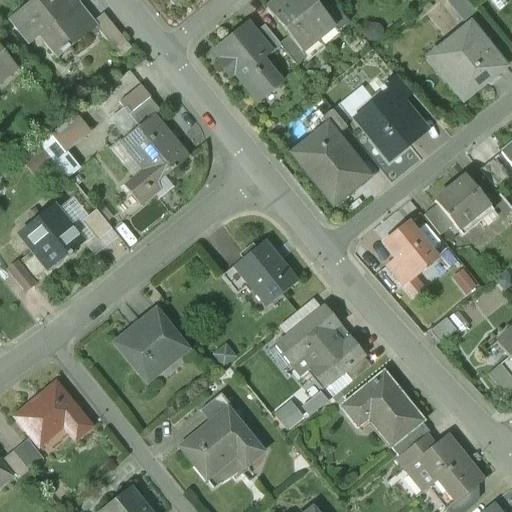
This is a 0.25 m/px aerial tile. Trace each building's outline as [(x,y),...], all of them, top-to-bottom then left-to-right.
[(78,5),(73,0),(37,0),(10,22),(28,45),(47,30),(63,49),(66,52),(70,49),(94,29),(76,6),(78,5)] [(317,40),(284,0),(279,0),(267,10),(290,38),(301,52),(317,40)] [(320,13),(310,0),(284,0),(317,40),(332,28),(320,13)] [(446,0),(462,16),(473,5),(468,0),(446,0)] [(347,24),(330,5),(320,13),(332,28),(333,27),(337,32),(347,24)] [(131,49),(106,18),(95,26),(120,58),(131,49)] [(255,34),(248,24),(216,50),(258,103),(281,84),(262,60),(269,54),(271,53),(255,34)] [(470,24),(434,54),(458,83),(450,89),(462,103),(506,68),(470,24)] [(280,46),(264,27),(255,34),(271,53),(269,54),(271,56),(281,48),(280,46)] [(63,49),(50,33),(42,42),(61,64),(74,54),(70,49),(66,52),(62,55),(59,52),(63,49)] [(290,38),(280,46),(281,48),(295,66),(304,58),(300,53),(301,52),(290,38)] [(0,49),(0,81),(16,69),(0,49)] [(412,95),(396,77),(384,86),(389,93),(399,106),(400,106),(412,95)] [(399,106),(389,93),(355,119),(388,162),(423,135),(400,106),(399,106)] [(149,100),(133,113),(142,124),(152,117),(153,118),(160,112),(149,100)] [(346,128),(332,111),(321,119),(325,125),(327,123),(337,136),(346,128)] [(142,124),(120,142),(121,144),(126,140),(142,159),(137,163),(144,171),(124,188),(140,207),(160,191),(155,185),(188,159),(153,118),(152,117),(142,124)] [(337,136),(327,123),(325,125),(297,147),(326,186),(319,192),(331,207),(369,178),(368,176),(365,178),(342,149),(345,147),(337,136)] [(60,151),(49,138),(41,144),(71,181),(79,175),(66,159),(60,151)] [(60,151),(66,159),(80,148),(74,140),(60,151)] [(511,145),(501,154),(511,167),(511,145)] [(508,179),(492,161),(479,171),(495,189),(508,179)] [(465,178),(433,203),(436,207),(451,226),(447,230),(453,237),(457,233),(456,232),(488,207),(465,178)] [(83,244),(53,206),(33,222),(36,226),(23,236),(34,250),(32,252),(33,253),(38,249),(54,268),(67,257),(68,259),(71,256),(70,255),(83,244)] [(451,226),(436,207),(424,217),(439,236),(447,230),(451,226)] [(96,212),(81,223),(97,243),(111,231),(96,212)] [(436,261),(407,225),(383,244),(396,260),(413,280),(424,271),(425,272),(426,271),(425,270),(436,261)] [(263,244),(234,267),(249,286),(267,308),(296,284),(263,244)] [(396,260),(387,267),(403,287),(413,280),(396,260)] [(249,286),(234,267),(222,277),(237,296),(249,286)] [(8,281),(20,296),(28,289),(16,274),(8,281)] [(295,316),(302,325),(321,310),(314,301),(295,316)] [(302,325),(279,344),(295,362),(317,344),(327,357),(311,369),(326,388),(344,374),(363,358),(348,339),(343,344),(333,331),(338,327),(323,308),(321,310),(302,325)] [(155,311),(114,344),(142,379),(154,369),(158,374),(187,351),(155,311)] [(445,320),(429,333),(439,345),(455,332),(445,320)] [(511,330),(495,344),(507,359),(511,364),(511,330)] [(363,358),(344,374),(351,383),(370,368),(363,358)] [(511,364),(507,359),(500,366),(511,379),(511,364)] [(511,389),(511,379),(500,366),(487,376),(504,396),(511,389)] [(383,373),(340,408),(355,427),(368,417),(392,446),(390,448),(391,449),(422,424),(423,423),(404,399),(404,400),(394,388),(395,388),(383,373)] [(55,385),(14,418),(38,448),(63,428),(74,442),(90,429),(55,385)] [(231,408),(220,394),(200,412),(209,423),(227,409),(228,410),(231,408)] [(273,413),(285,430),(303,417),(291,400),(273,413)] [(209,423),(179,448),(203,478),(233,453),(245,468),(263,453),(228,410),(227,409),(209,423)] [(429,433),(422,424),(391,449),(398,458),(417,443),(429,433)] [(483,482),(446,436),(425,452),(408,466),(409,467),(427,490),(432,486),(450,508),(469,493),(483,482)] [(43,461),(27,441),(12,453),(28,472),(43,461)] [(398,458),(396,460),(405,471),(409,467),(408,466),(425,452),(417,443),(398,458)] [(28,472),(12,453),(2,461),(18,480),(28,472)] [(0,464),(0,486),(11,478),(0,464)] [(148,511),(129,489),(99,511),(148,511)] [(469,493),(450,508),(453,511),(464,511),(476,503),(469,493)]
